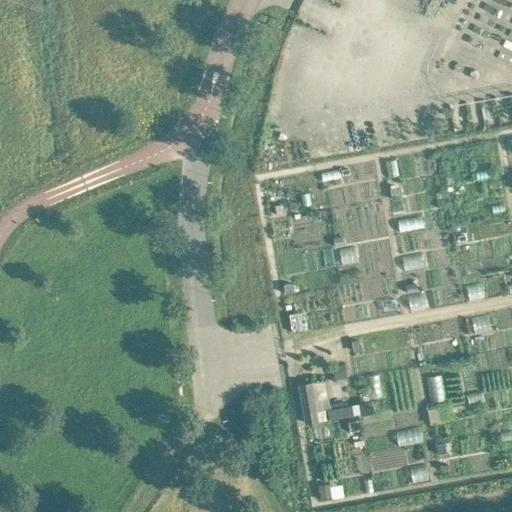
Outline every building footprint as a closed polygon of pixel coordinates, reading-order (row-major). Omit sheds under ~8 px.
[(510,131),(508,118),(496,119),(498,133),(510,131)] [(424,354),(445,353),(444,338),(423,339),(424,354)] [(351,407),(329,410),(324,380),(299,384),(305,423),(352,415),(351,407)] [(386,431),(364,432),(365,441),(387,440),(386,431)] [(357,453),(311,456),(313,489),(325,488),(324,476),(334,475),(335,487),(357,486),(355,467),(358,466),(357,453)] [(452,453),(438,454),(439,479),(453,478),(452,453)]
